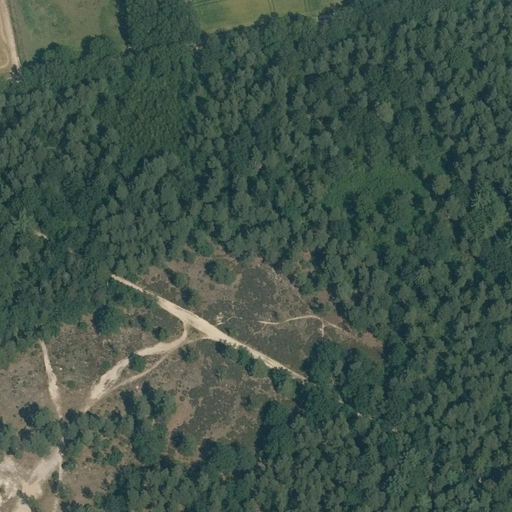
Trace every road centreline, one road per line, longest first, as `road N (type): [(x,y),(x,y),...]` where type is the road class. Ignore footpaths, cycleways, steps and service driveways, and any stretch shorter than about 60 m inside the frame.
road 1 (unclassified): [(454,0),(0,83)]
road 2 (track): [(511,500),(192,321)]
road 3 (track): [(192,321),(0,213)]
